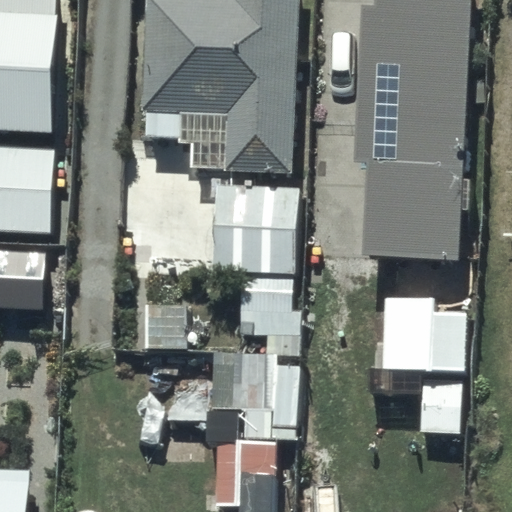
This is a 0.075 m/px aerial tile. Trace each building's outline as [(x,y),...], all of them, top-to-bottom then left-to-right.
[(0,0),(0,141),(60,144),(65,0),(0,0)] [(235,0),(236,6),(147,4),(145,122),(228,123),(227,185),(300,186),(303,0),(235,0)] [(375,0),(375,6),(360,6),(353,160),(367,161),(362,254),(460,258),(471,0),(375,0)] [(57,155),(0,153),(0,241),(54,243),(57,155)] [(303,197),(217,194),(214,273),(300,276),(303,197)] [(48,260),(0,256),(0,318),(44,321),(48,260)] [(433,299),(385,297),(382,370),(464,373),(466,312),(432,311),(433,299)] [(278,419),(279,360),(209,359),(208,418),(278,419)] [(32,511),(33,488),(0,487),(0,511),(32,511)]
